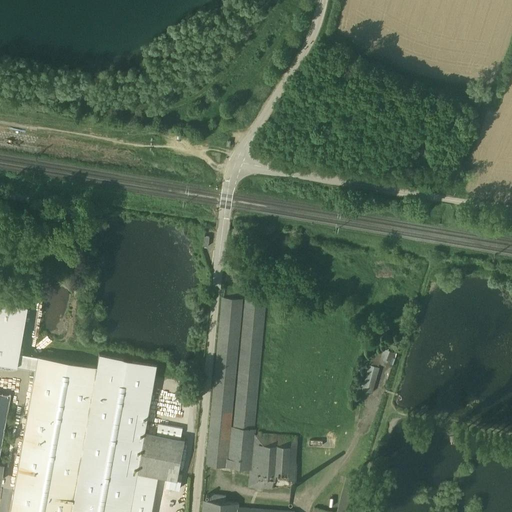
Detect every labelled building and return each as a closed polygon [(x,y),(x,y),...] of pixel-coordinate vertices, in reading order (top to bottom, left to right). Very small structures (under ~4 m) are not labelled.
[(224,297),(208,465),(230,467),(246,299),(224,297)] [(246,299),(230,467),(250,469),(254,432),(266,301),(246,299)] [(26,306),(0,301),(0,362),(16,365),(18,352),(20,343),(26,306)] [(37,356),(18,352),(16,365),(35,369),(37,356)] [(158,364),(99,353),(97,366),(69,511),(129,511),(138,472),(158,364)] [(69,511),(97,366),(37,356),(35,369),(9,511),(69,511)] [(375,389),(379,365),(369,364),(366,387),(375,389)] [(185,440),(146,432),(138,472),(158,476),(168,478),(178,479),(185,440)] [(249,483),(290,486),(291,484),(292,483),(294,483),(296,483),(296,479),(298,463),(296,463),(298,435),(254,432),(250,469),(250,475),(249,483)] [(138,472),(129,511),(151,511),(158,476),(138,472)] [(346,475),(337,511),(327,511),(314,509),(313,511),(346,511),(356,478),(353,477),(353,474),(349,473),(348,476),(346,475)] [(178,479),(168,478),(166,486),(180,488),(182,480),(178,479)] [(227,495),(211,494),(210,500),(203,500),(202,511),(225,511),(226,502),(227,495)] [(238,511),(239,506),(240,502),(226,502),(225,511),(238,511)]
